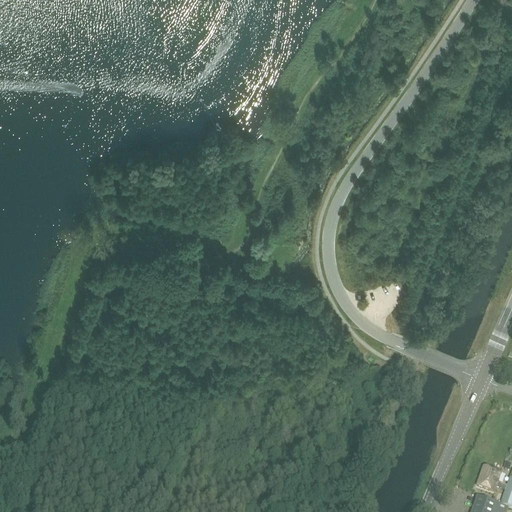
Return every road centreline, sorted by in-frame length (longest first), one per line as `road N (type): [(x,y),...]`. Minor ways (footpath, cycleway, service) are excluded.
road 1 (tertiary): [(482,378),(358,319),(338,293),(327,242),(349,180),(473,0)]
road 2 (tertiary): [(423,511),(482,378)]
